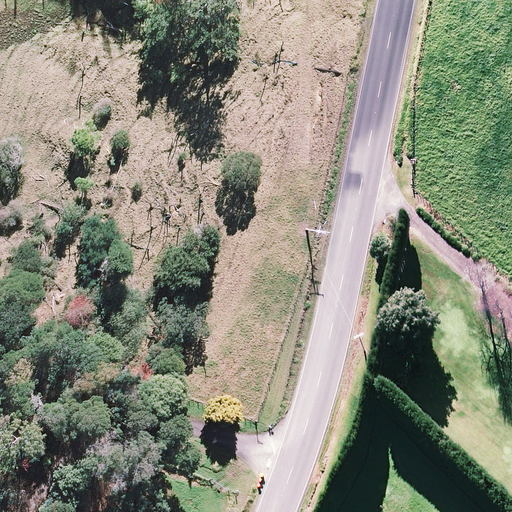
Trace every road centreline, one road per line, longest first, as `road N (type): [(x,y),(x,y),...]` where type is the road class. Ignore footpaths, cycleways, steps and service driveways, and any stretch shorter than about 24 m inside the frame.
road 1 (tertiary): [(396,0),(295,456)]
road 2 (residential): [(0,480),(48,426),(84,410),(146,406),(231,428),(295,456)]
